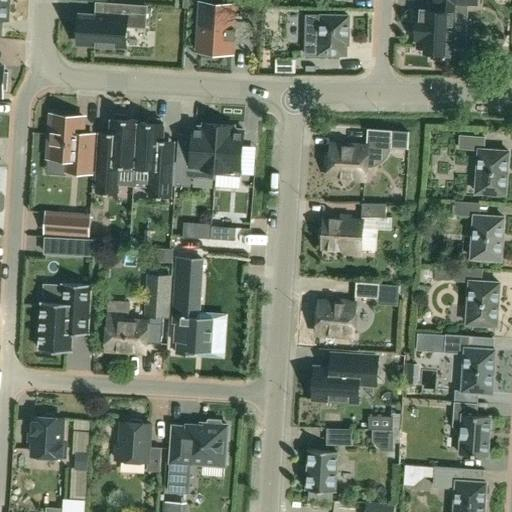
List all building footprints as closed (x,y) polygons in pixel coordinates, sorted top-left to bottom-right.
[(452,57),(451,57),(452,48),(453,31),(457,31),(459,5),(467,5),(477,5),(476,0),(434,0),(435,2),(434,4),(436,4),(436,11),(428,10),(421,10),(421,18),(416,18),(416,25),(415,24),(415,25),(415,26),(416,26),(415,30),(415,31),(415,41),(418,41),(417,48),(424,48),(423,52),(432,52),(432,57),(452,58),(452,57)] [(80,18),(78,44),(126,47),(127,27),(145,29),(146,5),(106,2),(105,14),(98,14),(97,19),(95,19),(80,18)] [(197,52),(231,54),(234,6),(199,4),(197,52)] [(348,56),(349,16),(306,16),(305,56),(348,56)] [(295,59),(275,59),(275,73),(295,73),(295,59)] [(112,119),(111,133),(99,132),(98,134),(99,134),(96,193),(117,194),(118,167),(135,168),(137,122),(138,122),(138,120),(127,120),(127,115),(115,114),(114,119),(112,119)] [(48,157),(47,174),(65,175),(65,170),(77,171),(91,172),(94,135),(83,134),(84,117),(50,115),(48,157)] [(170,197),(173,142),(174,142),(174,141),(162,140),(163,124),(161,124),(161,119),(148,118),(148,123),(138,122),(137,122),(135,168),(151,169),(149,196),(170,197)] [(177,156),(174,185),(190,187),(191,178),(216,179),(216,175),(215,175),(219,125),(203,124),(203,127),(193,126),(192,135),(191,157),(177,156)] [(216,179),(215,186),(239,188),(240,176),(244,130),(234,129),(234,126),(219,125),(215,175),(216,175),(216,179)] [(391,142),(391,129),(367,128),(367,141),(391,142)] [(459,148),(475,149),(476,137),(460,136),(459,148)] [(367,147),(331,145),(330,152),(326,156),(326,165),(329,169),(329,176),(365,178),(367,147)] [(477,175),(476,192),(505,194),(508,151),(479,149),(477,175)] [(470,215),(471,203),(454,202),(453,214),(470,215)] [(386,206),(362,204),(361,216),(385,218),(386,206)] [(89,234),(90,216),(47,213),(47,215),(46,231),(47,231),(89,234)] [(504,217),(474,215),(471,258),(501,260),(504,217)] [(362,222),(324,219),(324,225),(319,228),(319,237),(323,241),(322,247),(345,248),(345,252),(360,253),(362,222)] [(202,238),(211,239),(211,226),(212,224),(203,223),(202,238)] [(211,239),(235,240),(236,228),(211,226),(211,239)] [(61,237),(60,253),(88,255),(94,255),(95,239),(88,239),(61,237)] [(149,247),(148,261),(157,262),(158,248),(149,247)] [(177,257),(173,324),(175,324),(174,342),(177,342),(176,353),(196,354),(196,353),(195,353),(195,351),(211,352),(213,318),(197,317),(197,314),(199,315),(199,308),(201,277),(201,275),(202,260),(202,259),(177,257)] [(420,266),(419,282),(431,282),(431,278),(447,279),(451,279),(451,267),(448,267),(432,266),(420,266)] [(455,280),(470,281),(467,324),(496,326),(499,282),(473,281),(474,269),(456,267),(455,280)] [(171,277),(146,275),(144,311),(169,313),(171,277)] [(379,284),(356,282),(355,297),(378,298),(379,284)] [(73,351),(74,333),(90,334),(91,317),(93,285),(64,283),(63,302),(44,301),(41,349),(73,351)] [(419,284),(418,296),(426,297),(427,285),(419,284)] [(355,305),(319,302),(317,333),(353,335),(355,305)] [(126,317),(109,316),(108,333),(107,333),(105,335),(105,343),(106,345),(107,345),(107,348),(110,348),(110,349),(112,351),(120,351),(122,349),(145,350),(146,322),(126,321),(126,317)] [(416,353),(436,354),(437,335),(417,333),(416,353)] [(444,353),(465,354),(462,391),(492,393),(495,350),(469,348),(470,336),(445,334),(444,353)] [(359,383),(376,384),(378,357),(331,354),(331,369),(314,368),(314,380),(310,380),(309,394),(313,395),(312,398),(357,401),(359,383)] [(487,456),(490,416),(477,415),(478,403),(454,401),(452,426),(458,432),(461,433),(459,454),(487,456)] [(398,449),(396,413),(369,415),(370,450),(398,449)] [(34,417),(32,455),(64,457),(65,442),(62,442),(63,419),(57,419),(53,414),(45,414),(41,417),(34,417)] [(147,471),(160,472),(161,448),(149,447),(150,424),(144,424),(141,419),(132,419),(128,423),(122,422),(121,445),(117,445),(116,460),(148,462),(147,471)] [(227,425),(222,424),(221,420),(208,419),(206,423),(201,423),(201,426),(187,425),(173,424),(168,492),(188,493),(190,463),(224,465),(227,425)] [(352,430),(329,429),(328,443),(351,444),(352,430)] [(309,449),(306,490),(309,490),(309,498),(331,499),(332,491),(335,491),(338,451),(309,449)] [(74,468),(74,470),(75,470),(87,470),(88,452),(76,451),(75,453),(74,468)] [(454,511),(483,511),(486,482),(461,481),(462,469),(435,467),(434,484),(456,485),(454,511)] [(70,484),(70,499),(82,499),(82,484),(70,484)] [(162,511),(177,511),(178,502),(163,501),(162,511)] [(393,511),(394,505),(365,503),(364,511),(393,511)]
